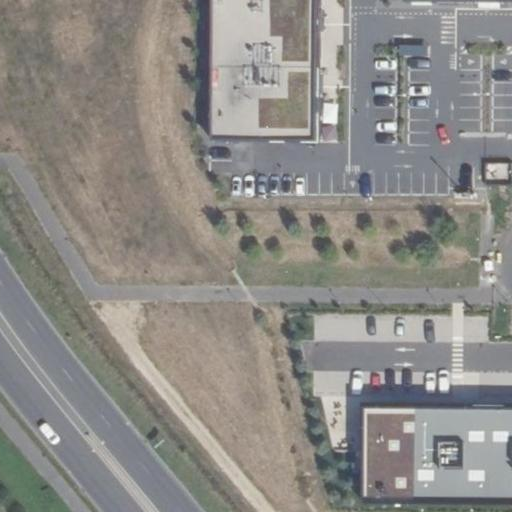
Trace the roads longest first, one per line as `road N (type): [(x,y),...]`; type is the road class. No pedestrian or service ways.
road 1 (primary): [(189,511),(0,282)]
road 2 (primary): [(0,359),(119,511)]
